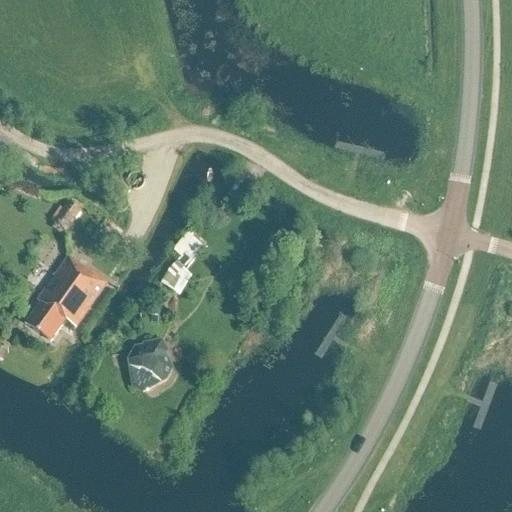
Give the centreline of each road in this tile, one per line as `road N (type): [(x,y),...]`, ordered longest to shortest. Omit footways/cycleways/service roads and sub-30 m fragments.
road 1 (track): [(0,128),(30,150),(66,161),(200,133),(242,145),(337,204),(511,253)]
road 2 (tertiary): [(323,511),(403,371),(448,234),(467,117),(468,0)]
